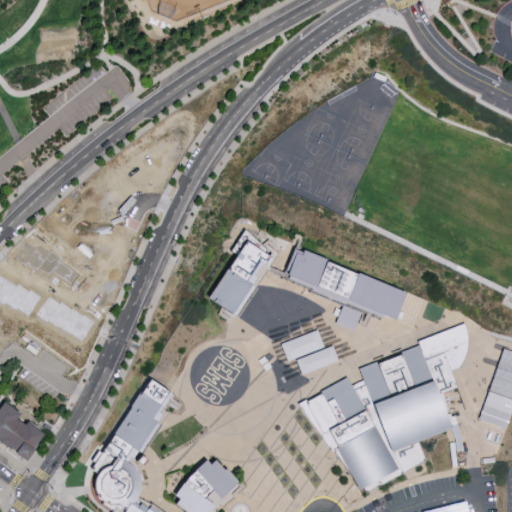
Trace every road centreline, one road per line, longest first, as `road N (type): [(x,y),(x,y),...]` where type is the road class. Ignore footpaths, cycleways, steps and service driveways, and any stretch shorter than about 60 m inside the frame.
road 1 (secondary): [(50,477),(118,364),(215,159),(263,92),(308,51)]
road 2 (secondary): [(334,0),(176,92),(64,180),(0,244)]
road 3 (residential): [(511,95),(446,58),(411,0)]
